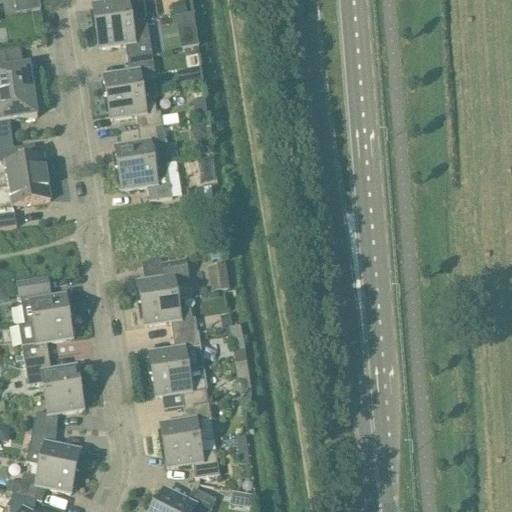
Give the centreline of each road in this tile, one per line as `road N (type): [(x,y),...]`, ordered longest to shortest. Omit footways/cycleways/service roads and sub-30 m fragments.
road 1 (residential): [(106,511),(128,466),(131,430),(60,0)]
road 2 (secondary): [(308,0),(377,486)]
road 3 (secondary): [(377,486),(376,350),(345,0)]
